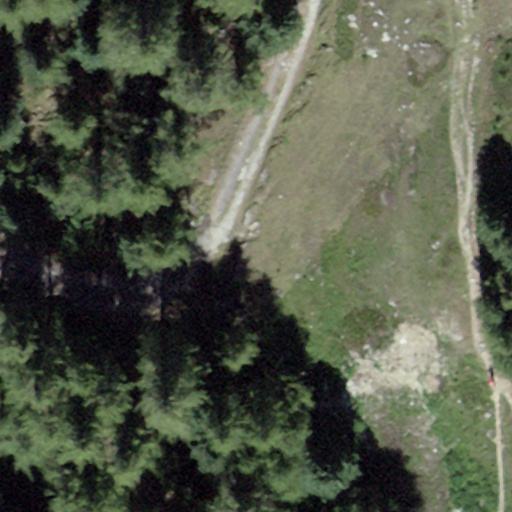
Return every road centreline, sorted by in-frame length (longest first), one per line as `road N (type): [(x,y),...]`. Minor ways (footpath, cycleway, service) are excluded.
road 1 (track): [(315,0),(226,228),(188,276),(131,293),(70,284),(0,258)]
road 2 (track): [(0,392),(133,511)]
